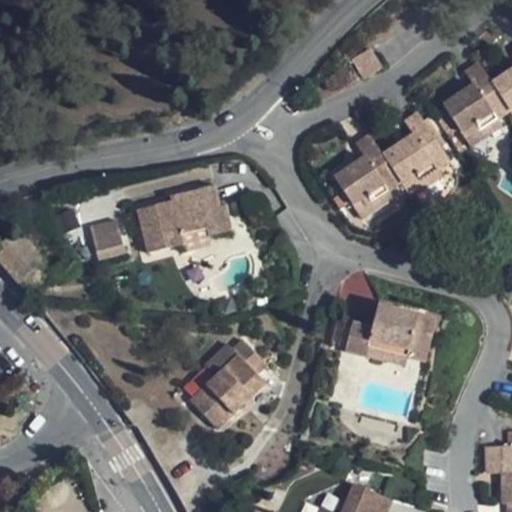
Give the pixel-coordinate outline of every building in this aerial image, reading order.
[(365,52),(350,65),(362,81),(378,68),(365,52)] [(498,121),(510,113),(491,83),(477,63),(465,71),(473,84),(443,105),(462,134),(475,124),(479,130),(496,118),(498,121)] [(358,79),(350,68),(348,72),(351,75),(351,78),(355,82),(358,79)] [(511,69),(491,83),(510,113),(511,111),(511,69)] [(436,168),(437,170),(450,162),(417,113),(404,122),(413,135),(382,156),(401,185),(416,176),(419,180),(436,168)] [(475,124),(462,134),(471,148),(502,128),(498,121),(496,118),(479,130),(475,124)] [(388,193),(401,185),(382,156),(369,136),(356,145),(364,157),(333,177),(353,206),(367,197),(370,202),(387,191),(388,193)] [(401,185),(410,199),(442,177),(437,170),(436,168),(419,180),(416,176),(401,185)] [(208,211),(225,207),(223,198),(216,199),(212,187),(169,199),(170,202),(137,211),(148,254),(181,245),(179,235),(205,228),(211,227),(208,211)] [(367,197),(353,206),(361,221),(393,200),(388,193),(387,191),(370,202),(367,197)] [(231,231),(225,207),(208,211),(211,227),(205,228),(207,237),(231,231)] [(114,217),(86,226),(99,262),(126,252),(114,217)] [(17,236),(0,248),(0,266),(19,287),(24,289),(31,290),(37,288),(41,285),(44,279),(45,272),(42,264),(17,236)] [(369,348),(407,358),(424,362),(435,321),(377,306),(372,328),(352,323),(345,351),(367,357),(369,348)] [(237,356),(190,401),(216,428),(241,405),(263,384),(256,375),(265,366),(242,340),(232,349),(237,356)] [(404,367),(407,358),(369,348),(367,357),(404,367)] [(270,391),(263,384),(241,405),(248,412),(270,391)] [(511,504),(511,446),(487,447),(488,474),(501,474),(506,474),(506,485),(502,485),(502,504),(508,504),(511,504)] [(385,511),(391,500),(354,485),(341,511),(385,511)]
